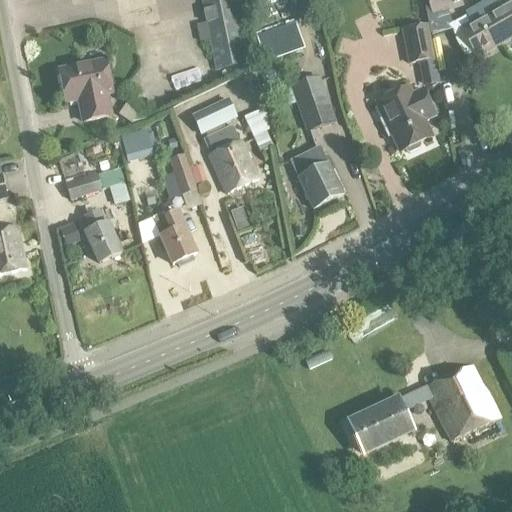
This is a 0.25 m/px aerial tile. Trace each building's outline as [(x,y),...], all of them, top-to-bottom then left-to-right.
[(206,0),(221,71),(246,66),(232,0),(206,0)] [(458,0),(427,0),(433,17),(461,7),(458,0)] [(454,36),(468,60),(477,55),(478,57),(511,38),(511,0),(494,0),(501,10),(472,26),(467,17),(458,22),(454,26),(453,31),(454,36)] [(267,64),(305,50),(296,24),(257,38),(267,64)] [(442,56),(453,53),(446,26),(434,29),(442,56)] [(426,28),(403,33),(410,66),(418,65),(423,89),(441,85),(436,61),(433,62),(426,28)] [(447,87),(459,85),(454,57),(442,60),(447,87)] [(81,124),(86,123),(114,118),(110,96),(115,95),(109,62),(63,72),(58,73),(65,107),(78,105),(81,124)] [(336,126),(320,78),(290,89),(307,136),(336,126)] [(385,121),(400,154),(405,152),(406,154),(410,156),(420,151),(421,147),(420,145),(432,140),(424,123),(434,118),(422,93),(412,98),(409,91),(377,105),(379,109),(377,110),(376,114),(379,121),(383,122),(385,121)] [(193,120),(203,140),(239,122),(229,102),(193,120)] [(267,111),(245,120),(261,156),(274,150),(267,134),(271,133),(267,111)] [(241,144),(239,145),(232,130),(204,142),(211,158),(209,159),(227,197),(259,182),(241,144)] [(141,161),(153,157),(152,154),(147,136),(146,132),(134,135),(141,161)] [(328,167),(325,168),(324,165),(326,164),(319,150),(290,164),(299,182),(298,182),(313,212),(343,197),(328,167)] [(185,160),(171,164),(175,178),(163,182),(169,202),(196,193),(185,160)] [(103,193),(98,178),(66,188),(70,203),(103,193)] [(98,215),(85,220),(91,234),(85,237),(99,266),(121,256),(107,226),(104,227),(98,215)] [(163,216),(152,221),(173,268),(176,266),(178,271),(196,263),(193,258),(196,257),(185,230),(184,231),(177,217),(165,221),(163,216)] [(73,226),(61,231),(68,248),(80,242),(73,226)] [(0,234),(0,277),(27,273),(19,231),(0,234)] [(472,368),(424,390),(451,444),(499,422),(489,401),(492,399),(490,394),(486,396),(472,368)] [(366,459),(416,436),(400,402),(350,425),(352,429),(350,432),(353,437),(356,438),(359,444),(357,447),(360,453),(364,454),(366,459)]
